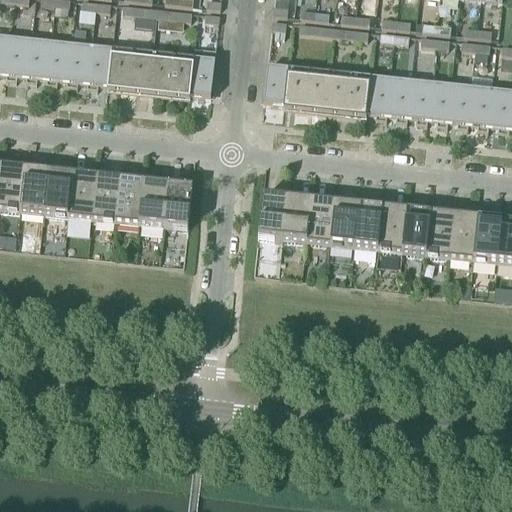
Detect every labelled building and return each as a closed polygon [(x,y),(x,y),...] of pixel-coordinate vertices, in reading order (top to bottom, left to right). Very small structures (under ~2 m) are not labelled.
[(0,0),(0,7),(14,9),(15,1),(8,0),(0,0)] [(141,0),(138,0),(137,8),(151,9),(152,1),(141,0)] [(480,0),(480,7),(501,9),(502,0),(480,0)] [(15,1),(14,9),(28,10),(29,2),(15,1)] [(164,11),(178,12),(179,4),(165,2),(164,11)] [(40,12),(54,13),(55,5),(41,3),(40,12)] [(179,4),(178,12),(192,14),(193,6),(179,4)] [(55,5),(54,13),(68,15),(69,7),(55,5)] [(206,15),(219,17),(220,8),(206,7),(206,15)] [(81,16),(95,18),(96,9),(82,8),(81,16)] [(96,9),(95,18),(109,19),(110,11),(96,9)] [(122,20),(136,22),(137,14),(123,12),(122,20)] [(136,22),(156,24),(157,16),(137,14),(136,22)] [(287,16),(273,14),(272,22),(286,24),(287,16)] [(156,24),(176,26),(177,18),(157,16),(156,24)] [(300,25),(314,27),(315,19),(301,17),(300,25)] [(177,18),(176,26),(190,28),(191,20),(177,18)] [(315,19),(314,27),(328,28),(329,20),(315,19)] [(204,29),(217,31),(218,31),(219,23),(205,21),(204,29)] [(340,30),(354,31),(355,23),(341,22),(340,30)] [(355,23),(354,31),(368,33),(369,25),(355,23)] [(172,36),(173,27),(158,25),(157,34),(172,36)] [(381,34),(395,35),(396,28),(382,26),(381,34)] [(272,28),(271,36),(285,38),(286,30),(272,28)] [(396,28),(395,35),(409,37),(410,29),(396,28)] [(421,38),(435,40),(436,32),(422,30),(421,38)] [(298,39),(312,41),(313,33),(299,31),(298,39)] [(436,32),(435,40),(449,41),(450,33),(436,32)] [(312,41),(332,43),(333,35),(313,33),(312,41)] [(462,43),(476,44),(477,36),(463,34),(462,43)] [(332,43),(353,45),(354,37),(333,35),(332,43)] [(477,36),(476,44),(490,46),(491,37),(477,36)] [(354,37),(353,45),(367,47),(368,39),(354,37)] [(379,48),(393,50),(394,41),(380,40),(379,48)] [(394,41),(393,50),(407,51),(408,43),(394,41)] [(5,88),(10,45),(0,43),(0,82),(5,83),(5,88)] [(420,53),(434,54),(435,46),(421,44),(420,53)] [(25,90),(26,90),(30,47),(10,45),(5,88),(16,89),(16,84),(25,85),(25,90)] [(435,46),(434,54),(448,56),(449,47),(435,46)] [(45,92),(46,92),(51,49),(30,47),(26,90),(36,91),(37,86),(46,87),(45,92)] [(65,94),(67,94),(71,52),(51,49),(46,92),(56,93),(57,89),(66,90),(65,94)] [(460,57),(474,59),(475,50),(461,49),(460,57)] [(475,50),(474,59),(488,60),(489,52),(475,50)] [(86,97),(87,97),(91,54),(71,52),(67,94),(77,96),(77,91),(86,92),(86,97)] [(501,62),(511,62),(511,54),(502,53),(501,62)] [(106,99),(107,99),(111,56),(91,54),(87,97),(97,98),(97,93),(107,94),(106,99)] [(107,99),(127,101),(132,58),(111,56),(107,99)] [(127,101),(147,103),(152,60),(132,58),(127,101)] [(147,103),(168,105),(172,62),(152,60),(147,103)] [(168,105),(188,108),(193,65),(172,62),(168,105)] [(193,65),(188,108),(189,108),(189,103),(210,105),(214,67),(193,65)] [(283,118),(288,75),(267,73),(263,111),(283,113),(283,118)] [(283,118),(304,120),(308,77),(288,75),(283,118)] [(304,120),(324,122),(329,79),(308,77),(304,120)] [(324,122),(344,124),(349,81),(329,79),(324,122)] [(344,124),(365,127),(369,84),(349,81),(344,124)] [(374,128),(385,129),(390,86),(369,84),(365,127),(366,122),(375,123),(374,128)] [(395,130),(405,131),(410,88),(390,86),(385,129),(386,129),(386,124),(395,125),(395,130)] [(415,132),(425,133),(430,90),(410,88),(405,131),(406,131),(407,126),(416,127),(415,132)] [(435,134),(446,135),(450,92),(430,90),(425,133),(426,133),(427,128),(436,129),(435,134)] [(456,136),(466,138),(471,95),(450,92),(446,135),(447,135),(447,131),(456,132),(456,136)] [(476,139),(486,140),(491,97),(471,95),(466,138),(467,138),(467,133),(476,134),(476,139)] [(496,141),(507,142),(511,99),(491,97),(486,140),(487,140),(488,135),(497,136),(496,141)] [(19,219),(24,176),(0,173),(0,174),(0,217),(7,218),(7,220),(16,221),(17,219),(19,219)] [(19,219),(43,222),(48,178),(24,176),(19,219)] [(67,224),(72,181),(48,178),(43,222),(55,223),(55,225),(64,226),(64,224),(67,224)] [(67,224),(91,227),(96,183),(72,181),(67,224)] [(120,186),(96,183),(91,227),(103,228),(103,230),(112,231),(112,229),(115,230),(120,186)] [(115,230),(139,232),(143,188),(120,186),(115,230)] [(139,232),(163,235),(167,191),(143,188),(139,232)] [(167,191),(163,235),(187,237),(192,194),(167,191)] [(257,245),(282,248),(286,204),(262,201),(257,245)] [(282,248),(306,250),(310,206),(286,204),(282,248)] [(306,250),(329,253),(334,209),(310,206),(306,250)] [(353,255),(358,212),(334,209),(329,253),(333,253),(332,255),(342,256),(342,254),(353,255)] [(353,255),(377,258),(382,214),(358,212),(353,255)] [(401,260),(406,217),(382,214),(377,258),(381,258),(380,260),(389,261),(390,259),(401,260)] [(401,260),(425,263),(430,219),(406,217),(401,260)] [(449,266),(453,222),(430,219),(425,263),(428,263),(428,265),(437,266),(437,264),(449,266)] [(449,266),(473,268),(477,224),(453,222),(449,266)] [(497,271),(501,227),(477,224),(473,268),(476,268),(475,270),(485,271),(485,269),(497,271)] [(497,271),(511,272),(511,228),(501,227),(497,271)] [(460,295),(459,303),(468,304),(469,296),(460,295)]
